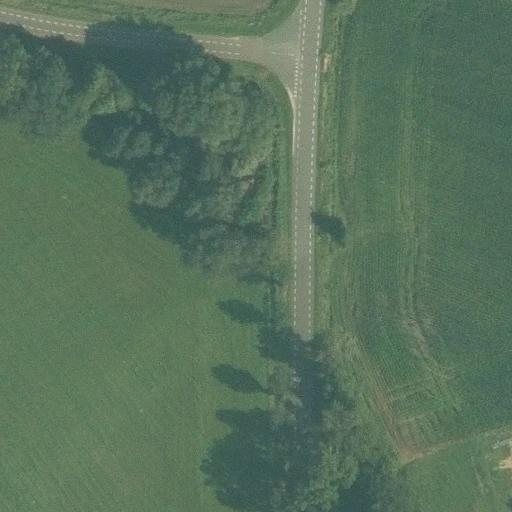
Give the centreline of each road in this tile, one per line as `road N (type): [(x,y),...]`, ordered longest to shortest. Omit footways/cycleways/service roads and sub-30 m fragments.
road 1 (tertiary): [(300,511),(297,52)]
road 2 (tertiary): [(297,52),(49,43),(0,29)]
